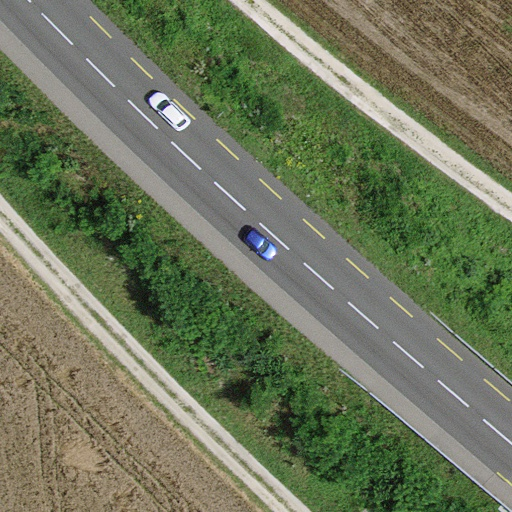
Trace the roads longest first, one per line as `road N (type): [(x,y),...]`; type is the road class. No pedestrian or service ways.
road 1 (tertiary): [(511,440),(187,155),(29,0)]
road 2 (track): [(0,206),(89,311),(294,511)]
road 3 (track): [(511,207),(250,0)]
